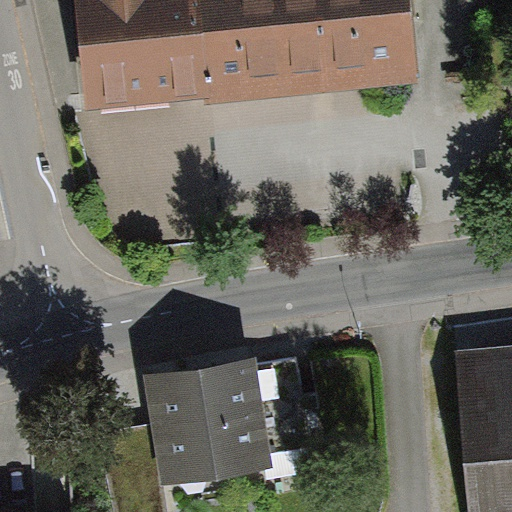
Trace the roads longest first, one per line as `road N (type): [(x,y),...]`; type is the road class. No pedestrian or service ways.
road 1 (unclassified): [(511,255),(192,302),(62,331)]
road 2 (residential): [(62,331),(0,48)]
